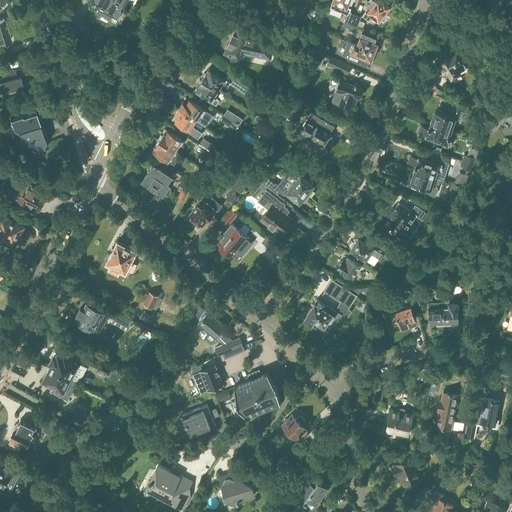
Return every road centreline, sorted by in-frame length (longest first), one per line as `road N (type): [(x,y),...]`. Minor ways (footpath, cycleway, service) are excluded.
road 1 (residential): [(261,323),(374,154),(425,0)]
road 2 (residential): [(261,323),(91,181)]
road 3 (secondary): [(0,366),(91,181)]
road 4 (residential): [(511,364),(464,354),(400,355),(330,383)]
road 5 (tertiary): [(110,142),(76,114),(37,0)]
road 6 (secondary): [(180,0),(110,142)]
road 7 (residential): [(309,364),(250,447),(200,446)]
road 8 (residential): [(369,511),(330,383)]
